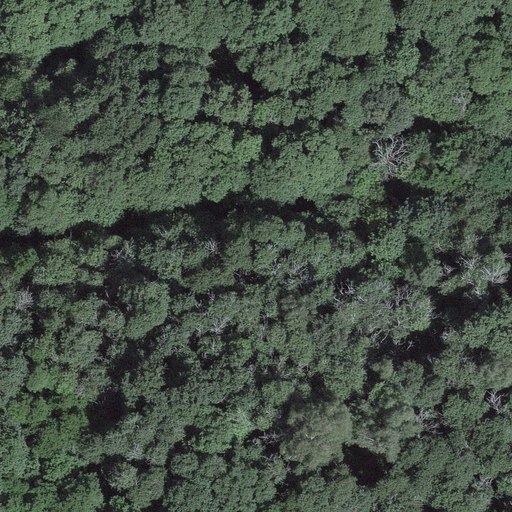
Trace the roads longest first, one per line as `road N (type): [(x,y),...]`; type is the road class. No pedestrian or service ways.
road 1 (unclassified): [(0,63),(178,62),(378,122),(511,132)]
road 2 (unclassified): [(511,189),(82,238),(0,236)]
